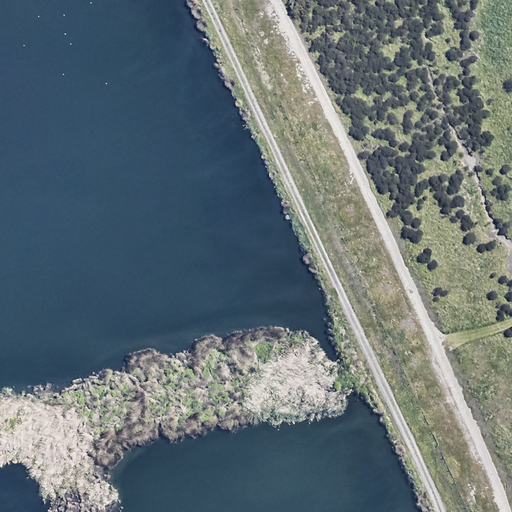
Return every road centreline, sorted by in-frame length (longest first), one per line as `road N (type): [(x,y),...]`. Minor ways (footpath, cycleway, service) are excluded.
road 1 (track): [(200,0),(436,511)]
road 2 (track): [(274,0),(433,340)]
road 3 (track): [(433,340),(507,511)]
